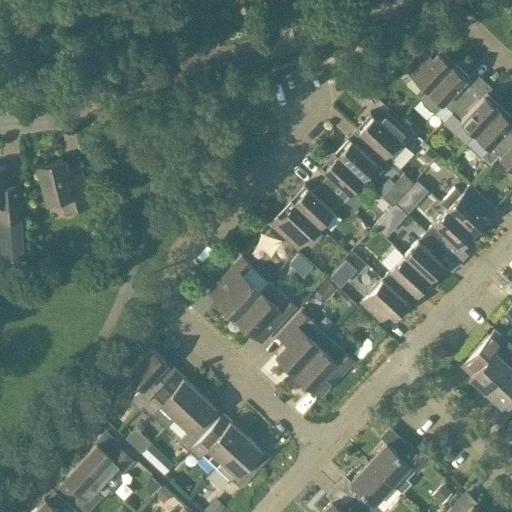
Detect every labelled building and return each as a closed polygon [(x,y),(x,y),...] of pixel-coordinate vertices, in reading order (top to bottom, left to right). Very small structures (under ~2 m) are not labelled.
[(405,68),(428,89),(455,60),(440,47),(432,55),(424,47),(405,68)] [(471,90),(462,82),(470,74),(455,60),(428,89),(420,99),(422,104),(429,110),(435,112),(443,103),(451,111),(471,90)] [(479,99),(471,90),(451,111),(475,133),(502,104),(487,91),(479,99)] [(490,147),(509,127),(511,123),(511,113),(502,104),(475,133),(490,147)] [(364,136),(385,155),(391,160),(406,145),(399,139),(408,130),(387,111),(379,120),(371,112),(356,128),(364,136)] [(511,129),(509,127),(490,147),(482,156),(490,164),(499,155),(511,167),(511,129)] [(357,144),(348,136),(334,151),(363,178),(369,184),(383,169),(377,163),(385,155),(364,136),(357,144)] [(320,183),(341,202),(352,212),(362,200),(352,190),(363,178),(334,151),(321,166),(329,173),(320,183)] [(65,212),(88,206),(82,183),(70,186),(63,159),(38,165),(47,202),(62,198),(65,212)] [(0,219),(21,218),(19,193),(7,194),(5,166),(0,166),(0,219)] [(417,179),(409,189),(397,202),(408,212),(420,199),(428,189),(417,179)] [(305,183),(290,198),(319,225),(341,202),(320,183),(313,191),(305,183)] [(476,234),(490,219),(481,211),(489,202),(469,184),(447,207),(476,234)] [(319,225),(290,198),(277,212),(285,220),(277,229),(297,248),(319,225)] [(387,212),(398,222),(407,213),(396,203),(387,212)] [(447,207),(425,231),(446,250),(454,241),(462,248),(476,234),(447,207)] [(403,254),(432,281),(446,266),(438,258),(446,250),(425,231),(403,254)] [(289,264),(304,272),(310,261),(295,253),(289,264)] [(418,295),(432,281),(403,254),(382,277),(402,296),(410,288),(418,295)] [(218,299),(235,315),(259,289),(242,273),(251,264),(241,256),(222,276),(231,285),(218,299)] [(328,276),(339,285),(355,266),(345,257),(328,276)] [(410,304),(402,296),(382,277),(359,302),(379,320),(388,311),(396,319),(410,304)] [(318,289),(326,297),(337,285),(329,278),(318,289)] [(276,326),(295,305),(286,297),(277,306),(259,289),(235,315),(253,333),(267,318),(276,326)] [(276,354),(294,370),(327,335),(300,310),(281,331),(290,339),(276,354)] [(471,375),(486,389),(509,364),(500,356),(510,346),(503,340),(505,338),(495,329),(475,351),(484,360),(471,375)] [(327,335),(294,370),(311,387),(325,372),(334,380),(353,360),(339,347),(327,335)] [(131,399),(139,406),(160,383),(153,376),(166,361),(150,346),(127,371),(143,386),(131,399)] [(511,366),(509,364),(486,389),(502,405),(511,394),(511,366)] [(111,375),(91,401),(98,407),(118,381),(111,375)] [(169,391),(160,383),(139,406),(147,414),(159,401),(175,415),(198,390),(182,376),(169,391)] [(200,419),(213,405),(198,390),(175,415),(190,429),(179,440),(188,448),(208,427),(200,419)] [(216,434),(208,427),(188,448),(196,456),(206,444),(222,459),(245,434),(229,420),(216,434)] [(142,450),(151,440),(135,426),(126,436),(142,450)] [(245,434),(222,459),(237,473),(232,479),(241,487),(255,471),(247,463),(260,449),(245,434)] [(405,440),(395,450),(386,441),(367,461),(391,482),(401,492),(410,482),(400,472),(409,463),(416,470),(426,459),(405,440)] [(106,451),(97,442),(80,460),(102,480),(111,470),(117,476),(132,459),(114,442),(106,451)] [(151,443),(143,451),(161,467),(169,459),(151,443)] [(94,488),(102,480),(80,460),(65,476),(86,496),(78,504),(86,511),(102,495),(94,488)] [(360,488),(350,499),(363,511),(375,511),(380,508),(373,501),(391,482),(367,461),(350,480),(360,488)] [(70,511),(60,511),(45,498),(31,511),(78,511),(74,508),(70,511)] [(363,511),(350,499),(341,509),(331,500),(319,511),(363,511)] [(482,511),(472,502),(463,511),(458,511),(451,506),(445,511),(482,511)]
